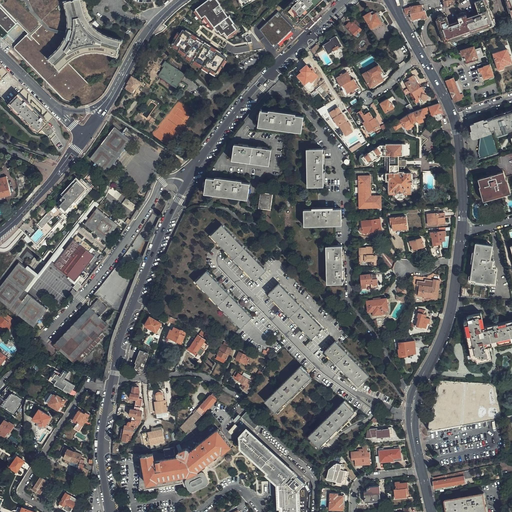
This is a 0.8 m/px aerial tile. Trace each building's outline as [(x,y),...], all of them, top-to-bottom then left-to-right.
[(60,69),(68,61),(71,59),(75,56),(80,53),(84,52),(92,50),(100,50),(103,51),(117,55),(121,40),(108,37),(104,35),(99,33),(96,30),(92,26),(89,21),(86,17),(84,12),(81,0),(69,0),(65,1),(69,15),(69,19),(69,28),(68,33),(67,35),(65,39),(64,42),(62,46),(60,48),(49,58),(60,69)] [(210,0),(208,0),(195,9),(195,10),(201,18),(203,17),(205,15),(214,27),(217,31),(218,30),(221,34),(223,33),(224,32),(227,36),(236,29),(232,24),(233,23),(229,17),(228,17),(219,4),(216,0),(211,0),(211,1),(210,0)] [(297,22),(319,0),(290,0),(283,7),(297,22)] [(492,25),(489,16),(483,0),(477,0),(474,1),(478,13),(467,17),(466,14),(457,17),(458,20),(449,23),(446,16),(442,18),(441,16),(437,17),(442,31),(446,42),(450,40),(450,39),(466,34),(487,26),(487,27),(492,25)] [(405,13),(406,13),(410,12),(412,18),(421,16),(422,18),(427,16),(425,11),(425,9),(422,9),(420,4),(412,6),(410,6),(408,7),(404,9),(405,13)] [(16,23),(0,7),(0,24),(2,26),(7,31),(16,23)] [(201,18),(195,10),(193,11),(199,19),(201,18)] [(383,21),(380,16),(378,17),(375,12),(371,11),(363,15),(370,28),(383,21)] [(260,29),(275,44),(293,27),(279,12),(260,29)] [(211,28),(214,27),(205,15),(203,17),(211,28)] [(361,29),(355,22),(356,21),(354,19),(349,23),(348,22),(345,25),(355,35),(358,32),(361,29)] [(173,43),(173,44),(178,47),(177,47),(184,51),(183,52),(202,64),(203,63),(209,67),(210,67),(216,71),(225,58),(226,57),(219,53),(215,50),(214,51),(209,48),(210,47),(196,38),(196,40),(191,36),(191,35),(185,31),(182,29),(180,33),(176,39),(173,43)] [(219,53),(220,51),(186,29),(185,31),(191,35),(191,36),(196,40),(196,38),(210,47),(209,48),(214,51),(215,50),(219,53)] [(237,32),(236,29),(227,36),(224,32),(223,33),(227,39),(237,32)] [(84,78),(68,61),(60,69),(49,58),(26,35),(14,46),(33,66),(68,102),(88,83),(84,78)] [(323,46),(321,47),(321,49),(315,52),(316,53),(325,48),(328,54),(335,49),(340,46),(341,46),(335,36),(330,39),(330,41),(323,45),(323,46)] [(227,59),(225,58),(216,71),(210,67),(209,67),(203,63),(202,64),(183,52),(184,51),(177,47),(178,47),(173,44),(173,43),(172,42),(171,44),(177,48),(176,49),(183,53),(182,54),(201,66),(202,65),(208,69),(209,68),(218,74),(227,59)] [(477,56),(475,50),(478,49),(476,42),(470,44),(471,46),(461,49),(462,54),(464,54),(465,55),(466,59),(477,56)] [(321,49),(321,47),(319,49),(316,43),(311,48),(318,60),(320,58),(316,53),(315,52),(321,49)] [(345,54),(340,46),(335,49),(340,57),(345,54)] [(511,62),(507,49),(493,53),(498,69),(504,67),(504,65),(511,62)] [(178,85),(185,74),(166,62),(164,67),(166,68),(161,75),(178,85)] [(485,65),(484,62),(477,64),(480,72),(481,72),(483,79),(488,77),(489,79),(493,78),(493,76),(494,75),(490,63),(485,65)] [(307,85),(317,76),(312,71),(314,70),(311,67),(310,68),(306,65),(301,70),(302,71),(298,76),(307,85)] [(381,70),(378,65),(374,67),(371,68),(369,70),(368,70),(368,71),(366,72),(363,74),(371,87),(372,88),(376,86),(375,84),(383,79),(380,74),(378,72),(381,70)] [(335,78),(340,86),(342,85),(352,79),(347,71),(335,78)] [(427,98),(419,83),(418,83),(413,75),(408,78),(411,83),(406,86),(410,92),(411,92),(416,99),(420,96),(423,101),(427,98)] [(124,88),(132,93),(135,88),(137,90),(141,82),(131,76),(124,88)] [(446,80),(454,101),(461,98),(461,97),(463,96),(461,93),(459,94),(456,86),(458,85),(456,82),(455,83),(453,77),(446,80)] [(358,86),(353,78),(352,79),(342,85),(347,93),(358,86)] [(35,109),(19,94),(9,104),(38,133),(41,130),(49,137),(53,133),(51,130),(52,129),(47,124),(48,122),(35,109)] [(394,108),(391,103),(391,104),(388,99),(380,103),(385,113),(394,108)] [(410,113),(414,112),(409,103),(405,106),(410,113)] [(439,103),(422,109),(424,114),(427,113),(426,110),(429,109),(432,116),(443,112),(439,103)] [(352,132),(338,108),(330,113),(337,125),(339,125),(345,135),(352,132)] [(422,109),(414,112),(410,113),(392,125),(394,127),(399,124),(401,126),(403,125),(405,127),(412,122),(412,123),(418,121),(418,119),(422,118),(425,117),(424,114),(422,109)] [(301,132),(303,116),(260,110),(258,126),(301,132)] [(373,118),(369,112),(364,114),(361,110),(357,113),(368,132),(380,125),(375,117),(373,118)] [(511,110),(491,117),(470,124),(471,126),(473,136),(480,133),(480,138),(479,151),(478,151),(480,157),(495,152),(489,130),(494,129),(496,134),(507,131),(506,130),(511,128),(511,136),(511,137),(511,138),(511,110)] [(170,159),(113,121),(83,160),(112,181),(41,260),(27,247),(0,279),(0,301),(39,332),(80,289),(118,239),(149,194),(157,175),(170,159)] [(371,139),(372,141),(381,136),(379,133),(371,139)] [(371,139),(360,146),(362,148),(372,141),(371,139)] [(411,173),(411,171),(404,172),(404,170),(400,171),(400,166),(399,160),(399,155),(404,155),(404,142),(385,142),(386,144),(380,144),(361,157),(362,158),(366,164),(367,165),(381,156),(389,156),(390,172),(386,173),(385,174),(384,173),(382,175),(382,179),(384,180),(386,180),(386,181),(389,181),(389,195),(394,195),(394,197),(395,197),(396,197),(398,198),(401,198),(406,196),(407,196),(407,194),(412,194),(412,188),(411,184),(413,184),(413,179),(411,179),(411,178),(412,178),(412,173),(411,173)] [(269,165),(271,149),(235,144),(232,160),(269,165)] [(323,186),(322,148),(306,149),(307,187),(323,186)] [(506,190),(505,183),(507,182),(506,178),(503,179),(501,171),(494,173),(479,177),(481,185),(479,186),(479,189),(482,189),(484,197),(492,194),(506,190)] [(38,242),(41,244),(42,243),(41,243),(47,236),(59,223),(60,223),(64,219),(60,215),(63,212),(65,214),(72,206),(71,205),(76,200),(78,202),(81,198),(93,184),(91,183),(87,178),(86,179),(82,176),(81,177),(79,176),(77,176),(76,175),(66,186),(63,189),(62,191),(65,194),(59,201),(49,213),(38,225),(41,228),(39,230),(38,232),(33,237),(38,242)] [(381,207),(381,195),(370,195),(370,175),(358,175),(358,198),(359,207),(381,207)] [(248,199),(250,183),(206,177),(204,193),(224,196),(248,199)] [(0,197),(12,195),(8,178),(0,179),(0,197)] [(260,194),(259,202),(270,204),(272,195),(260,193),(260,194)] [(341,225),(341,208),(304,209),(304,226),(341,225)] [(445,223),(444,218),(445,217),(445,213),(437,213),(427,214),(428,225),(445,223)] [(408,228),(407,216),(391,218),(391,224),(393,224),(393,229),(408,228)] [(381,229),(380,219),(377,219),(361,221),(362,226),(360,227),(359,229),(359,230),(360,231),(361,232),(362,233),(376,231),(376,230),(381,229)] [(27,226),(24,223),(21,226),(27,232),(30,229),(27,226)] [(266,270),(222,225),(211,235),(211,236),(255,280),(266,270)] [(19,229),(18,229),(20,231),(22,234),(24,235),(27,232),(21,226),(19,229)] [(445,241),(444,236),(446,235),(445,231),(429,233),(430,238),(432,237),(433,245),(441,244),(441,241),(445,241)] [(38,248),(41,244),(38,242),(33,237),(31,239),(30,240),(38,248)] [(424,247),(421,238),(410,241),(412,250),(424,247)] [(490,259),(492,245),(476,242),(470,279),(475,280),(490,282),(490,281),(495,282),(496,272),(494,271),(495,267),(492,267),(493,259),(490,259)] [(342,283),(341,245),(326,246),(327,283),(342,283)] [(374,253),(374,247),(366,247),(366,248),(358,248),(359,261),(368,261),(369,265),(376,265),(376,255),(374,255),(374,253)] [(252,317),(207,271),(196,281),(241,327),(252,317)] [(361,288),(366,288),(366,285),(377,285),(377,279),(376,279),(376,275),(371,275),(371,274),(359,275),(361,288)] [(438,299),(440,281),(433,280),(433,281),(427,280),(426,282),(418,281),(417,286),(419,286),(417,296),(423,296),(423,295),(431,296),(431,298),(438,299)] [(322,327),(279,283),(268,294),(312,338),(322,327)] [(387,298),(367,301),(366,302),(367,306),(369,306),(369,310),(368,310),(369,312),(373,312),(373,315),(385,314),(385,309),(389,309),(387,298)] [(73,360),(98,335),(108,324),(100,316),(108,308),(98,299),(90,306),(89,305),(54,342),(73,360)] [(426,318),(427,315),(424,314),(425,311),(419,309),(418,313),(418,314),(415,327),(416,329),(426,331),(427,332),(430,319),(426,318)] [(9,317),(3,312),(0,316),(0,329),(2,330),(5,327),(8,331),(15,322),(9,317)] [(511,339),(511,319),(483,326),(480,312),(468,315),(469,319),(465,320),(473,358),(477,357),(478,361),(491,358),(488,346),(511,339)] [(155,332),(160,323),(149,317),(144,325),(155,332)] [(20,339),(24,339),(23,337),(22,333),(22,332),(20,330),(19,327),(18,326),(14,332),(17,343),(20,339)] [(181,344),(186,332),(180,329),(180,330),(173,327),(172,330),(170,329),(166,337),(175,341),(175,342),(181,344)] [(207,345),(203,343),(205,340),(198,335),(193,343),(192,342),(186,350),(194,356),(196,353),(200,355),(207,345)] [(369,375),(335,340),(324,351),(358,386),(369,375)] [(416,353),(414,341),(399,342),(399,349),(398,349),(399,357),(405,356),(405,354),(416,353)] [(226,360),(231,349),(221,345),(216,355),(226,360)] [(142,369),(148,353),(139,350),(135,360),(137,360),(134,368),(136,368),(139,370),(140,368),(142,369)] [(246,364),(250,356),(239,352),(236,359),(246,364)] [(275,411),(310,376),(300,366),(265,400),(275,411)] [(65,385),(67,383),(63,380),(68,372),(64,370),(60,376),(56,373),(53,378),(56,380),(54,384),(62,390),(63,390),(70,394),(72,390),(65,385)] [(253,381),(241,374),(236,371),(235,374),(231,379),(233,381),(233,382),(241,387),(239,391),(247,395),(248,393),(252,386),(251,384),(253,381)] [(501,417),(496,383),(486,383),(462,381),(439,380),(439,381),(435,401),(428,431),(436,430),(470,423),(501,417)] [(135,400),(134,406),(140,407),(141,403),(141,398),(138,398),(139,392),(138,386),(132,385),(131,389),(130,389),(130,393),(129,397),(129,399),(135,400)] [(9,391),(0,403),(0,404),(10,412),(20,398),(9,391)] [(166,413),(165,404),(163,404),(162,401),(162,396),(162,394),(160,392),(159,392),(158,392),(156,392),(155,394),(155,396),(156,402),(153,402),(155,414),(166,413)] [(64,404),(63,404),(65,401),(61,398),(57,395),(56,396),(51,393),(46,401),(48,402),(49,404),(49,405),(55,409),(58,411),(59,411),(63,405),(64,404)] [(197,421),(216,400),(217,398),(215,396),(216,395),(210,393),(207,396),(206,396),(205,397),(205,398),(178,427),(185,433),(189,429),(197,421)] [(331,434),(353,412),(343,401),(308,436),(321,449),(333,436),(331,434)] [(131,417),(131,420),(140,422),(141,416),(141,411),(140,411),(140,410),(139,410),(140,407),(134,406),(133,409),(130,408),(129,415),(132,415),(131,417)] [(44,426),(50,417),(39,409),(33,418),(36,420),(44,426)] [(76,414),(73,412),(71,416),(69,419),(75,423),(73,427),(78,431),(89,415),(79,409),(76,414)] [(246,411),(242,415),(255,427),(259,423),(246,411)] [(8,434),(13,425),(4,419),(0,424),(0,434),(5,438),(8,434)] [(140,422),(131,420),(131,422),(129,421),(128,422),(127,423),(124,423),(123,428),(121,428),(120,437),(121,438),(121,440),(127,441),(127,440),(128,440),(130,435),(134,426),(139,426),(140,422)] [(202,427),(197,421),(189,429),(194,434),(200,429),(202,427)] [(232,433),(239,426),(236,423),(229,430),(232,433)] [(299,511),(299,490),(307,480),(245,427),(238,436),(239,448),(265,472),(264,474),(275,484),(276,508),(279,508),(278,511),(299,511)] [(392,433),(392,432),(392,427),(388,427),(387,429),(385,429),(377,430),(376,430),(376,429),(370,429),(367,429),(366,437),(384,436),(384,438),(389,438),(388,436),(389,436),(389,433),(392,433)] [(178,439),(173,443),(173,446),(167,447),(163,448),(163,454),(157,453),(156,451),(151,452),(151,453),(142,455),(129,455),(130,457),(142,457),(143,461),(141,462),(139,490),(144,489),(144,492),(149,491),(149,488),(185,482),(189,490),(190,491),(192,491),(207,484),(208,479),(207,478),(205,474),(204,473),(203,472),(200,472),(199,469),(221,451),(222,453),(231,445),(218,428),(189,450),(187,447),(186,447),(178,451),(178,452),(179,455),(175,456),(173,447),(179,444),(179,443),(183,440),(181,437),(178,439)] [(163,442),(161,430),(150,432),(146,433),(147,444),(149,444),(159,442),(163,442)] [(370,464),(369,451),(367,451),(367,444),(364,444),(363,444),(363,449),(359,449),(359,451),(351,452),(351,459),(355,459),(355,465),(370,464)] [(384,450),(379,451),(379,453),(380,462),(387,461),(394,461),(393,459),(401,458),(400,448),(394,449),(384,450)] [(74,452),(67,449),(63,458),(66,459),(67,460),(65,464),(69,465),(70,462),(74,452)] [(82,455),(74,452),(70,462),(78,466),(77,469),(77,470),(81,472),(82,470),(85,465),(83,464),(84,460),(83,460),(81,459),(82,457),(82,455)] [(13,463),(20,467),(24,461),(15,455),(13,457),(14,458),(12,461),(13,462),(13,463)] [(313,463),(308,459),(303,455),(301,457),(304,459),(308,463),(313,468),(315,465),(313,463)] [(345,482),(348,471),(340,469),(340,465),(335,464),(329,467),(326,478),(333,480),(345,483),(345,482)] [(24,470),(20,467),(15,474),(20,477),(24,470)] [(465,482),(463,471),(432,477),(434,488),(465,482)] [(50,478),(42,473),(32,491),(40,495),(50,478)] [(127,488),(125,478),(117,479),(118,486),(120,496),(128,494),(127,488)] [(408,487),(407,482),(400,483),(399,481),(395,482),(395,489),(394,489),(395,498),(411,497),(410,490),(411,490),(411,487),(408,487)] [(382,493),(381,484),(373,485),(373,483),(370,483),(367,484),(365,486),(364,487),(364,490),(362,490),(362,491),(362,494),(361,495),(361,497),(362,497),(363,501),(380,500),(380,493),(382,493)] [(69,511),(78,500),(66,492),(58,504),(58,507),(60,508),(63,508),(69,511)] [(343,502),(343,493),(339,493),(334,493),(330,493),(329,504),(329,509),(332,509),(343,509),(343,503),(343,502)] [(484,511),(486,511),(483,494),(446,500),(448,511),(484,511)]
